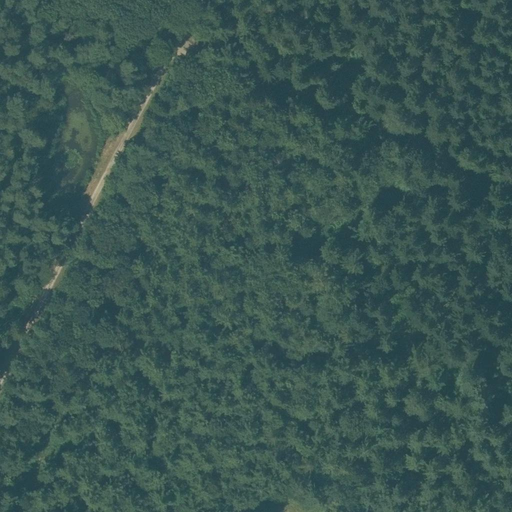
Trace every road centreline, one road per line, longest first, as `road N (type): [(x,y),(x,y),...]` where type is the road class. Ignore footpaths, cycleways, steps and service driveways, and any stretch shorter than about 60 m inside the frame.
road 1 (track): [(0,378),(174,44)]
road 2 (track): [(511,178),(174,44)]
